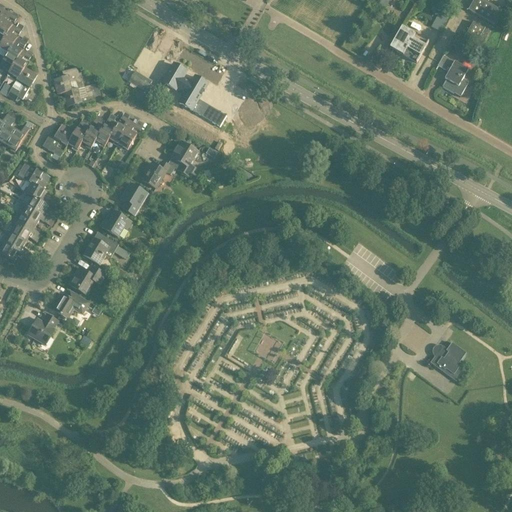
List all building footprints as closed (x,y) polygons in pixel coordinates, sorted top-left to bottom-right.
[(385,10),(390,0),(380,0),(378,5),(385,10)] [(494,26),(502,12),(481,0),(474,0),(468,11),(494,26)] [(433,23),(443,29),(450,17),(440,11),(433,23)] [(7,13),(0,24),(0,38),(3,41),(12,26),(7,23),(11,15),(7,13)] [(481,48),(490,33),(473,23),(464,38),(481,48)] [(8,53),(8,54),(17,39),(12,36),(16,28),(12,26),(3,41),(0,45),(0,51),(2,53),(3,50),(8,53)] [(416,64),(428,43),(402,28),(390,49),(416,64)] [(463,40),(457,37),(452,46),(458,49),(465,47),(463,40)] [(3,69),(6,72),(9,74),(22,52),(17,49),(21,41),(17,39),(8,54),(8,53),(0,66),(1,67),(3,69)] [(17,79),(18,79),(24,67),(25,68),(27,64),(22,61),(26,54),(22,52),(9,74),(8,75),(12,78),(13,76),(17,79)] [(443,57),(437,67),(449,73),(445,80),(446,81),(442,88),(460,98),(468,84),(462,81),(468,71),(454,63),(443,57)] [(184,95),(185,95),(192,83),(192,82),(183,77),(186,72),(174,65),(165,80),(161,78),(157,85),(163,89),(165,84),(184,95)] [(24,86),(21,91),(13,87),(10,92),(23,100),(37,75),(25,68),(24,67),(18,79),(17,79),(16,82),(24,86)] [(152,82),(135,72),(129,83),(146,93),(152,82)] [(63,94),(63,93),(84,88),(84,87),(81,73),(53,80),(57,95),(63,94)] [(184,95),(193,101),(189,109),(200,115),(206,105),(198,100),(207,84),(195,77),(192,82),(192,83),(185,95),(184,95)] [(94,101),(93,98),(99,96),(96,84),(84,87),(84,88),(63,93),(63,94),(67,108),(94,101)] [(10,92),(3,88),(0,92),(7,96),(10,92)] [(27,95),(33,97),(36,90),(30,88),(27,95)] [(217,111),(211,122),(219,126),(225,115),(217,111)] [(0,135),(11,118),(7,116),(2,123),(0,121),(0,135)] [(0,144),(0,145),(1,143),(6,146),(15,131),(10,128),(15,121),(14,120),(11,118),(0,135),(0,144)] [(117,147),(132,122),(128,120),(123,127),(118,124),(109,139),(114,142),(113,144),(117,147)] [(109,139),(118,124),(114,121),(109,129),(104,126),(95,141),(100,144),(99,146),(103,149),(109,139)] [(128,150),(137,135),(131,132),(136,125),(132,122),(117,147),(121,149),(122,147),(128,150)] [(15,131),(6,146),(11,149),(10,151),(15,154),(29,129),(32,125),(28,123),(21,134),(15,131)] [(82,143),(87,146),(86,148),(90,150),(95,141),(104,126),(100,123),(96,131),(91,128),(82,143)] [(57,148),(60,143),(67,147),(69,144),(68,144),(75,133),(62,125),(47,150),(55,154),(52,159),(58,162),(64,153),(57,148)] [(68,144),(69,144),(73,147),(72,149),(77,152),(82,143),(91,128),(87,125),(82,132),(78,129),(75,133),(68,144)] [(197,153),(181,143),(171,158),(180,164),(176,170),(190,179),(196,169),(190,166),(197,153)] [(163,162),(159,167),(152,163),(142,180),(156,189),(166,173),(171,175),(175,169),(163,162)] [(25,178),(27,179),(30,174),(33,177),(29,183),(31,184),(42,191),(42,190),(50,178),(26,163),(23,168),(20,166),(15,174),(24,180),(25,178)] [(244,171),(235,166),(231,173),(240,178),(244,171)] [(33,198),(33,197),(48,206),(50,202),(43,198),(46,193),(42,190),(42,191),(31,184),(28,189),(26,188),(24,192),(33,198)] [(147,195),(130,185),(121,199),(129,204),(128,205),(127,205),(124,210),(134,216),(147,195)] [(26,204),(28,205),(27,207),(49,220),(52,217),(52,216),(45,212),(48,206),(33,197),(33,198),(30,203),(28,201),(26,204)] [(27,207),(25,206),(23,205),(18,214),(37,225),(40,220),(47,224),(49,220),(27,207)] [(101,227),(118,238),(123,229),(126,230),(131,222),(111,210),(101,227)] [(34,230),(37,225),(18,214),(12,223),(38,239),(41,235),(34,230)] [(7,232),(26,244),(29,239),(36,243),(38,239),(12,223),(7,232)] [(26,244),(7,232),(1,241),(27,257),(30,253),(23,249),(26,244)] [(97,233),(84,256),(100,265),(108,252),(113,255),(118,246),(97,233)] [(0,255),(7,260),(8,259),(14,262),(17,257),(25,261),(27,257),(1,241),(0,243),(0,255)] [(129,255),(124,252),(122,256),(121,258),(126,261),(129,255)] [(92,267),(88,274),(80,269),(69,286),(85,295),(92,282),(100,287),(107,276),(92,267)] [(75,295),(72,301),(63,296),(54,311),(68,319),(74,310),(82,315),(89,304),(75,295)] [(46,315),(42,323),(38,320),(29,335),(46,346),(55,331),(55,330),(59,322),(46,315)] [(90,341),(84,338),(81,343),(87,346),(90,341)] [(441,348),(430,364),(456,383),(463,373),(458,370),(461,365),(459,364),(466,354),(452,344),(446,351),(441,348)]
